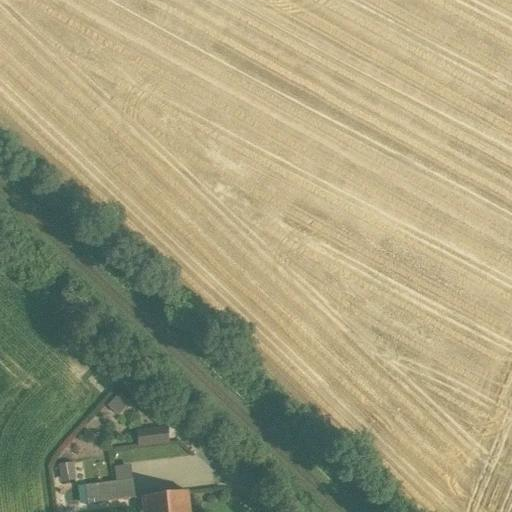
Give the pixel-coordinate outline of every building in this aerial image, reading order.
[(115,405),(127,416),(138,403),(127,393),(115,405)] [(166,430),(139,431),(140,446),(167,444),(166,430)] [(79,464),(64,464),(65,481),(80,481),(79,464)] [(117,485),(79,488),(80,507),(134,502),(131,468),(115,469),(117,485)] [(188,511),(187,492),(143,497),(144,511),(188,511)]
